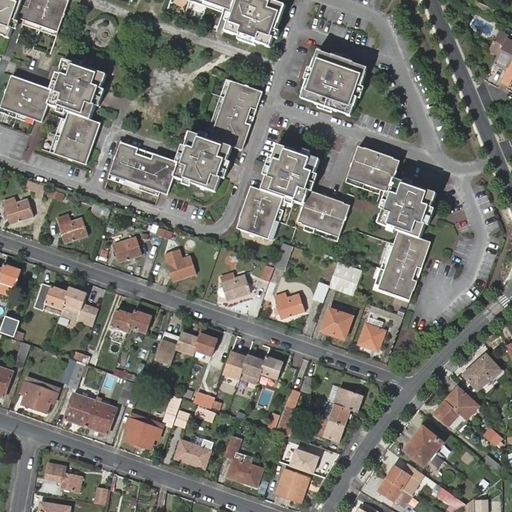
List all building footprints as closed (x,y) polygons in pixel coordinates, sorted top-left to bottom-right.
[(56,29),(67,0),(0,0),(0,35),(11,39),(14,29),(10,27),(13,21),(16,22),(18,16),(56,29)] [(71,1),(67,0),(56,29),(60,31),(71,1)] [(200,0),(232,11),(231,15),(234,16),(232,23),(228,22),(225,32),(239,37),(241,34),(256,39),(255,43),(271,48),(274,38),(271,36),(273,28),(277,29),(285,5),(271,0),(270,4),(259,0),(200,0)] [(477,0),(472,8),(491,18),(496,10),(477,0)] [(496,33),(509,40),(511,37),(498,31),(496,33)] [(511,61),(511,41),(509,40),(496,33),(486,52),(495,57),(493,62),(496,63),(499,66),(498,69),(506,73),(511,61)] [(239,37),(255,43),(256,39),(241,34),(239,37)] [(317,49),(310,68),(314,70),(310,80),(306,79),(300,97),(350,114),(356,96),(352,95),(356,84),(359,85),(366,67),(341,58),(338,68),(331,66),(335,55),(317,49)] [(341,58),(335,55),(331,66),(338,68),(341,58)] [(55,92),(52,91),(11,77),(1,108),(41,123),(47,106),(58,110),(59,106),(66,109),(65,113),(68,114),(54,155),(86,166),(101,125),(91,121),(96,105),(92,104),(97,89),(102,91),(107,76),(80,67),(79,69),(72,67),(73,64),(63,60),(58,75),(61,76),(55,92)] [(511,61),(506,73),(500,84),(507,88),(511,78),(511,61)] [(58,75),(52,91),(55,92),(61,76),(58,75)] [(190,132),(185,148),(188,149),(183,165),(179,164),(146,153),(144,160),(138,158),(140,151),(121,145),(110,175),(168,195),(174,179),(184,182),(185,179),(193,182),(192,185),(217,193),(222,178),(218,177),(223,161),(227,162),(233,147),(243,150),(254,117),(249,115),(250,111),(256,113),(263,92),(232,82),(212,140),(207,138),(206,141),(199,138),(200,136),(190,132)] [(149,94),(163,98),(165,90),(150,87),(149,94)] [(96,105),(102,91),(97,89),(92,104),(96,105)] [(161,124),(162,119),(147,116),(146,122),(161,124)] [(37,150),(45,124),(35,121),(30,136),(20,132),(18,138),(30,142),(28,147),(37,150)] [(254,186),(249,198),(254,200),(252,205),(247,203),(238,228),(269,239),(284,197),(304,204),(297,222),(339,236),(350,205),(326,197),(325,203),(320,201),(322,195),(309,190),(306,189),(312,173),(315,174),(320,159),(310,156),(309,159),(302,156),(303,153),(279,144),(273,158),(277,159),(271,175),(268,174),(263,189),(254,186)] [(387,210),(384,209),(378,224),(388,228),(389,224),(396,227),(395,230),(400,232),(380,289),(410,300),(417,281),(414,280),(418,267),(421,268),(430,243),(421,239),(426,224),(423,223),(429,207),(432,208),(437,194),(412,185),(410,188),(404,185),(404,182),(395,178),(401,161),(376,152),(374,158),(368,155),(370,150),(359,146),(348,177),(390,192),(393,194),(387,210)] [(188,149),(185,148),(182,157),(179,164),(183,165),(188,149)] [(146,153),(140,151),(138,158),(144,160),(146,153)] [(273,158),(268,174),(271,175),(277,159),(273,158)] [(222,178),(227,162),(223,161),(218,177),(222,178)] [(309,190),(315,174),(312,173),(306,189),(309,190)] [(29,182),(27,192),(45,195),(46,186),(29,182)] [(55,200),(58,193),(51,191),(49,197),(55,200)] [(390,192),(384,209),(387,210),(393,194),(390,192)] [(65,196),(58,193),(55,200),(63,202),(65,196)] [(5,203),(12,226),(35,218),(29,201),(18,204),(16,199),(5,203)] [(94,204),(89,216),(107,222),(110,211),(94,204)] [(426,224),(432,208),(429,207),(423,223),(426,224)] [(60,228),(66,245),(89,237),(83,220),(60,228)] [(163,238),(165,231),(159,229),(157,235),(163,238)] [(173,233),(165,231),(163,238),(171,241),(173,233)] [(114,246),(120,263),(142,256),(136,238),(114,246)] [(293,246),(282,243),(274,267),(275,267),(284,270),(293,246)] [(169,264),(175,282),(197,274),(191,256),(169,264)] [(334,275),(358,284),(363,271),(338,262),(334,275)] [(21,272),(5,266),(3,271),(0,280),(0,282),(15,288),(21,272)] [(263,280),(269,282),(274,269),(268,266),(263,280)] [(222,284),(228,301),(251,294),(245,276),(222,284)] [(324,303),(328,290),(330,286),(319,283),(313,300),(324,303)] [(63,311),(69,294),(44,284),(35,308),(45,312),(48,305),(63,311)] [(87,294),(71,289),(69,294),(63,311),(62,316),(94,327),(100,311),(83,305),(87,294)] [(276,302),(282,320),(305,312),(299,295),(276,302)] [(388,317),(390,312),(379,308),(377,314),(388,317)] [(329,310),(322,331),(345,339),(352,319),(329,310)] [(130,328),(134,316),(117,311),(112,327),(128,333),(130,328)] [(153,318),(136,311),(134,316),(130,328),(147,334),(153,318)] [(68,327),(71,320),(61,316),(59,323),(68,327)] [(371,346),(379,349),(385,331),(381,330),(383,323),(369,318),(359,345),(370,349),(371,346)] [(16,339),(18,332),(12,330),(9,336),(16,339)] [(24,334),(18,332),(16,339),(22,341),(24,334)] [(196,351),(200,339),(183,334),(179,345),(177,350),(194,356),(196,351)] [(218,340),(201,335),(200,339),(196,351),(212,357),(218,340)] [(493,351),(507,342),(502,335),(489,344),(493,351)] [(177,350),(179,345),(163,339),(156,361),(172,366),(177,350)] [(249,356),(233,351),(224,375),(241,381),(243,373),(249,356)] [(81,361),(83,354),(76,352),(74,358),(81,361)] [(22,369),(27,357),(20,354),(16,367),(22,369)] [(89,357),(83,354),(81,361),(87,363),(89,357)] [(261,375),(265,362),(249,356),(243,373),(260,379),(261,375)] [(486,356),(481,361),(484,364),(490,360),(486,356)] [(284,363),(267,357),(265,362),(261,375),(278,380),(284,363)] [(75,374),(79,362),(71,360),(67,371),(75,374)] [(481,361),(470,371),(483,385),(492,377),(493,378),(500,371),(490,360),(484,364),(481,361)] [(0,396),(4,399),(13,373),(0,368),(0,396)] [(483,385),(470,371),(465,376),(478,391),(493,378),(492,377),(483,385)] [(500,371),(493,378),(496,381),(503,374),(500,371)] [(81,376),(75,374),(70,385),(77,388),(81,376)] [(148,384),(150,378),(143,375),(140,382),(148,384)] [(307,377),(302,391),(309,394),(314,379),(307,377)] [(35,409),(44,384),(28,378),(23,392),(26,394),(23,405),(35,409)] [(156,380),(150,378),(148,384),(153,386),(156,380)] [(60,390),(44,384),(35,409),(47,414),(51,403),(55,404),(60,390)] [(351,411),(357,414),(364,396),(340,388),(335,406),(351,411)] [(454,397),(447,403),(460,415),(466,420),(477,408),(458,389),(452,395),(454,397)] [(300,393),(292,390),(291,396),(299,399),(301,394),(300,393)] [(127,406),(131,394),(123,391),(119,403),(127,406)] [(139,397),(131,394),(127,406),(134,409),(139,397)] [(87,427),(96,402),(75,395),(66,420),(87,427)] [(299,399),(291,396),(287,407),(292,408),(295,409),(299,399)] [(213,408),(215,401),(208,399),(206,405),(213,408)] [(222,404),(215,401),(213,408),(220,410),(222,404)] [(117,409),(96,402),(87,427),(108,434),(117,409)] [(459,417),(445,403),(436,414),(450,427),(459,417)] [(324,420),(329,422),(335,406),(330,404),(324,420)] [(199,406),(196,416),(213,422),(216,412),(199,406)] [(329,422),(345,427),(351,411),(335,406),(329,422)] [(292,408),(287,407),(281,424),(286,425),(292,408)] [(174,422),(178,410),(171,408),(166,420),(174,422)] [(181,411),(175,426),(185,429),(190,415),(181,411)] [(275,414),(270,428),(277,430),(281,416),(275,414)] [(139,446),(148,421),(132,415),(127,429),(130,430),(126,441),(139,446)] [(164,427),(148,421),(139,446),(152,450),(156,440),(160,441),(164,427)] [(340,443),(345,427),(329,422),(324,437),(340,443)] [(281,424),(278,433),(286,435),(294,438),(297,429),(286,425),(281,424)] [(424,428),(405,451),(425,467),(443,444),(424,428)] [(490,434),(486,438),(496,447),(499,443),(490,434)] [(243,440),(232,436),(229,444),(225,457),(235,460),(231,470),(235,471),(233,479),(256,487),(262,471),(250,466),(243,463),(246,457),(237,454),(243,440)] [(197,437),(194,446),(201,448),(204,440),(197,437)] [(201,448),(194,446),(182,441),(176,459),(201,468),(204,460),(208,462),(214,443),(204,440),(201,448)] [(298,448),(305,450),(308,443),(301,441),(298,448)] [(328,458),(331,451),(308,443),(305,450),(328,458)] [(438,455),(431,462),(438,468),(444,460),(438,455)] [(482,461),(495,471),(499,466),(487,456),(482,461)] [(253,460),(246,457),(243,463),(250,466),(253,460)] [(48,463),(45,479),(64,483),(63,490),(79,493),(83,477),(66,474),(67,467),(48,463)] [(293,473),(306,478),(305,472),(306,470),(295,466),(293,473)] [(396,466),(387,479),(404,489),(412,477),(396,466)] [(309,479),(306,478),(293,473),(286,471),(278,495),(300,503),(309,479)] [(485,490),(490,482),(482,478),(478,486),(485,490)] [(407,505),(413,495),(404,489),(387,479),(378,492),(394,503),(395,502),(403,507),(404,503),(407,505)] [(98,488),(95,503),(106,505),(108,490),(98,488)] [(448,510),(452,511),(458,511),(464,508),(467,506),(442,488),(437,495),(452,504),(448,510)] [(493,511),(493,498),(477,498),(477,511),(493,511)] [(473,511),(473,501),(467,506),(464,508),(464,511),(473,511)] [(41,503),(39,511),(69,511),(70,509),(41,503)]
